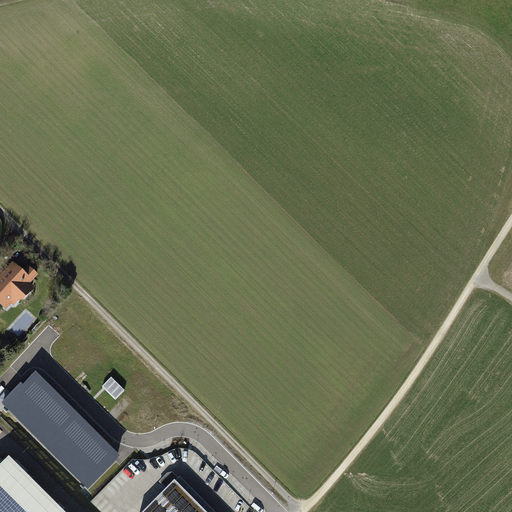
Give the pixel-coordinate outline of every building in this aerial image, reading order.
[(23,273),(12,264),(0,277),(0,308),(5,313),(11,306),(16,310),(34,290),(30,286),(33,282),(23,273)] [(121,459),(36,376),(5,408),(90,491),(121,459)] [(112,379),(104,387),(117,400),(125,391),(112,379)] [(60,511),(9,461),(0,469),(0,511),(60,511)] [(204,511),(175,483),(146,511),(204,511)]
